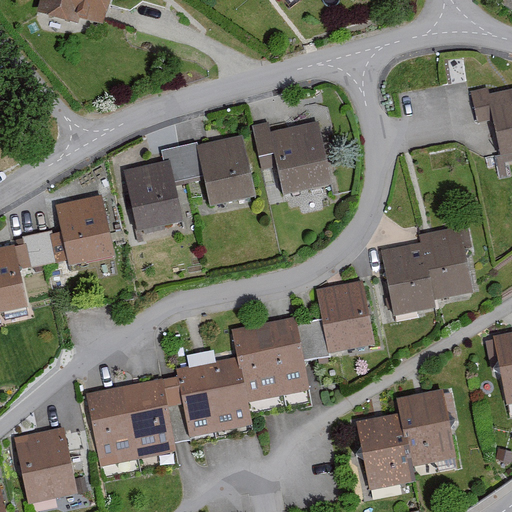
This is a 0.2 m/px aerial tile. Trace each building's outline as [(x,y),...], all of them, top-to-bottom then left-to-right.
[(39,0),(34,24),(73,33),(75,26),(101,31),(107,0),(39,0)] [(511,95),(483,101),(482,93),(468,96),(474,130),(487,127),(494,166),(511,162),(511,95)] [(327,192),(313,128),(268,138),(266,128),(250,132),(260,177),(272,174),(279,203),(327,192)] [(239,143),(194,153),(206,212),(252,202),(239,143)] [(166,167),(121,177),(136,245),(181,235),(166,167)] [(99,201),(54,209),(66,271),(110,263),(99,201)] [(467,300),(457,232),(417,238),(419,249),(376,256),(386,323),(432,316),(431,306),(467,300)] [(28,272),(22,249),(0,253),(0,320),(26,314),(16,275),(28,272)] [(370,352),(357,286),(313,295),(327,361),(370,352)] [(307,397),(291,322),(228,335),(234,364),(244,410),(307,397)] [(511,339),(492,343),(505,411),(511,409),(511,339)] [(244,410),(234,364),(173,377),(174,382),(180,409),(187,444),(249,431),(244,410)] [(180,409),(174,382),(83,401),(98,472),(174,456),(165,413),(180,409)] [(451,465),(441,396),(395,403),(398,423),(355,430),(365,498),(411,491),(408,471),(451,465)] [(70,500),(58,433),(11,442),(23,509),(70,500)]
